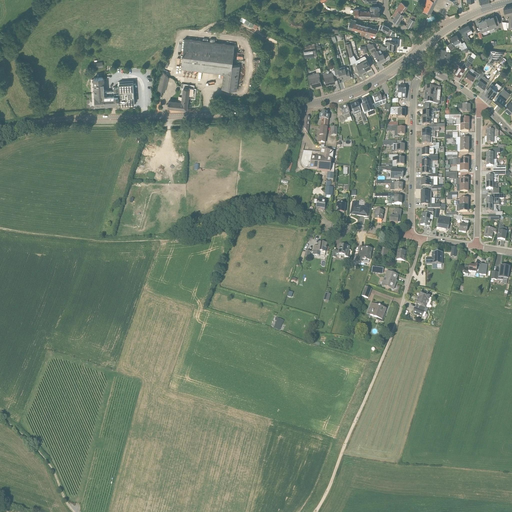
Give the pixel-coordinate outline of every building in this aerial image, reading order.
[(425,0),(421,8),(420,10),(419,13),(420,14),(423,9),(430,12),(436,0),(446,0),(453,4),(454,0),(425,0)] [(402,14),(407,7),(401,2),(392,15),(395,16),(393,19),(398,23),(403,15),(402,14)] [(509,14),(511,13),(511,6),(503,9),(505,15),(509,14)] [(369,12),(370,18),(379,18),(379,12),(379,7),(370,7),(370,12),(369,12)] [(370,18),(369,12),(360,12),(360,10),(354,10),(354,16),(357,16),(357,17),(366,18),(370,18)] [(412,15),(406,26),(411,28),(416,18),(412,15)] [(486,19),(489,29),(499,25),(496,16),(490,19),(489,18),(486,19)] [(243,23),(252,28),(253,27),(255,24),(245,19),(245,20),(244,23),(243,23)] [(364,37),(368,27),(355,24),(356,21),(350,19),(348,27),(361,31),(360,36),(364,37)] [(481,32),(489,29),(486,19),(482,21),(482,22),(478,23),(481,32)] [(385,36),(389,37),(392,30),(389,29),(389,27),(383,24),(383,25),(381,24),(378,30),(381,32),(382,30),(387,32),(385,36)] [(467,35),(472,32),(468,24),(460,29),(466,41),(470,39),(467,35)] [(375,35),(377,30),(368,27),(364,37),(369,38),(370,34),(375,35)] [(350,43),(349,43),(349,41),(347,42),(345,34),(343,35),(345,42),(345,44),(350,65),(355,63),(360,72),(365,70),(359,58),(357,60),(356,60),(354,55),(353,55),(350,43)] [(461,43),(460,41),(457,34),(450,38),(453,44),(457,42),(462,50),(468,48),(467,47),(464,42),(461,43)] [(236,91),(240,66),(232,65),(234,45),(185,38),(181,68),(223,74),(221,89),(236,91)] [(387,49),(389,49),(396,50),(397,42),(385,41),(385,44),(387,45),(387,49)] [(383,53),(382,53),(380,50),(378,52),(377,51),(374,52),(378,60),(378,59),(380,62),(386,59),(383,53)] [(446,53),(446,50),(441,50),(440,54),(437,54),(438,53),(437,53),(436,64),(437,64),(444,64),(444,66),(449,67),(450,53),(446,53)] [(489,60),(490,58),(495,61),(497,63),(504,53),(504,52),(496,51),(493,54),(490,51),(487,55),(488,58),(489,60)] [(454,72),(460,75),(464,68),(465,66),(468,68),(474,58),(469,55),(466,60),(463,64),(462,67),(459,65),(454,72)] [(359,58),(365,70),(371,67),(365,56),(362,57),(359,58)] [(491,66),(495,61),(490,58),(489,60),(487,63),(491,66)] [(348,70),(346,71),(344,67),(334,70),(337,78),(340,77),(340,78),(346,76),(347,78),(350,77),(348,70)] [(474,76),(476,78),(479,74),(474,70),(471,74),(468,72),(464,78),(470,82),(471,79),(472,80),(474,76)] [(477,78),(479,80),(475,86),(481,90),(486,84),(489,80),(483,76),(484,73),(482,71),(480,74),(477,78)] [(164,92),(168,77),(162,72),(158,90),(164,92)] [(320,75),(319,72),(316,72),(308,75),(311,87),(317,85),(318,87),(321,86),(318,76),(320,75)] [(326,85),(335,82),(333,75),(332,72),(326,74),(326,72),(323,73),(324,78),(326,85)] [(94,78),(95,106),(111,105),(111,106),(115,106),(115,105),(118,104),(119,106),(132,105),(131,78),(118,79),(118,87),(113,87),(113,91),(104,91),(103,83),(104,83),(103,77),(94,78)] [(188,99),(195,99),(196,89),(194,89),(194,85),(184,84),(183,89),(181,102),(181,109),(187,109),(188,99)] [(485,93),(491,98),(498,89),(492,84),(485,93)] [(440,88),(436,88),(425,87),(424,99),(429,99),(429,97),(440,98),(440,88)] [(506,97),(504,96),(506,93),(503,90),(498,96),(494,100),(501,106),(505,101),(504,100),(506,97)] [(379,94),(373,97),(375,104),(373,105),(375,108),(380,106),(378,103),(386,100),(384,96),(380,98),(379,94)] [(365,118),(366,119),(369,118),(367,113),(373,111),(371,106),(368,98),(362,101),(364,105),(361,106),(364,113),(363,113),(365,118)] [(354,115),(360,112),(357,103),(350,105),(354,115)] [(463,110),(463,113),(470,113),(470,109),(470,106),(467,106),(467,105),(463,105),(458,105),(458,110),(463,110)] [(350,118),(349,114),(346,107),(340,109),(341,112),(342,117),(339,118),(342,124),(345,123),(344,122),(347,121),(347,119),(350,118)] [(398,114),(398,118),(405,118),(405,111),(398,111),(398,108),(390,107),(390,114),(398,114)] [(327,128),(328,121),(329,116),(327,116),(327,114),(323,113),(323,115),(320,115),(320,120),(322,120),(321,127),(327,128)] [(461,119),(461,116),(453,116),(449,116),(449,118),(453,118),(453,119),(456,119),(457,125),(469,125),(469,119),(461,119)] [(434,125),(434,119),(422,119),(422,125),(433,125),(433,128),(439,128),(445,128),(445,125),(434,125)] [(398,128),(398,125),(393,125),(386,125),(386,131),(398,132),(398,135),(404,136),(404,128),(398,128)] [(325,144),(327,128),(321,127),(319,142),(322,142),(321,145),(324,146),(325,144)] [(392,155),(397,156),(397,153),(404,153),(404,146),(401,146),(401,145),(393,145),(393,149),(392,149),(392,155)] [(433,150),(433,148),(429,148),(429,150),(422,150),(422,156),(428,156),(428,159),(437,159),(437,156),(433,156),(433,150)] [(500,153),(500,149),(498,149),(493,149),(493,153),(486,153),(486,159),(496,160),(497,154),(500,153)] [(333,160),(333,157),(334,152),(321,150),(320,158),(311,157),(310,165),(308,164),(307,156),(308,152),(307,152),(303,151),(301,162),(302,165),(302,166),(304,168),(306,168),(307,169),(310,169),(317,170),(317,171),(333,173),(334,164),(331,164),(332,160),(333,160)] [(397,156),(392,155),(389,155),(389,160),(393,160),(392,167),(397,167),(397,165),(404,166),(404,159),(397,158),(397,156)] [(437,162),(437,159),(428,159),(428,162),(422,162),(421,169),(432,169),(433,162),(437,162)] [(496,160),(486,159),(486,167),(492,167),(492,172),(498,172),(506,172),(506,167),(496,167),(496,164),(492,164),(492,160),(496,160)] [(397,168),(392,167),(379,167),(379,170),(386,171),(391,172),(391,180),(399,180),(399,178),(402,178),(403,171),(397,171),(397,168)] [(431,175),(431,177),(442,177),(442,175),(438,175),(438,174),(432,174),(432,169),(421,169),(421,175),(431,175)] [(334,173),(333,173),(317,171),(327,173),(326,179),(333,179),(334,173)] [(431,189),(441,189),(443,189),(445,189),(445,186),(442,186),(437,186),(437,178),(433,178),(429,178),(429,180),(421,180),(421,187),(431,187),(431,189)] [(395,181),(383,181),(383,184),(390,184),(390,191),(402,191),(403,184),(395,184),(395,181)] [(486,190),(493,189),(493,195),(499,195),(499,190),(496,189),(496,187),(496,183),(492,183),(486,183),(486,190)] [(432,193),(441,192),(441,189),(431,189),(431,192),(428,192),(421,192),(421,198),(430,199),(432,199),(432,193)] [(504,199),(504,195),(499,195),(493,195),(493,199),(486,199),(486,206),(492,206),(499,206),(499,199),(504,199)] [(430,199),(421,198),(421,205),(428,205),(428,209),(430,209),(445,209),(445,205),(432,205),(432,199),(430,199)] [(325,205),(325,201),(317,200),(316,209),(322,210),(322,211),(324,211),(324,210),(325,210),(326,205),(325,205)] [(344,213),(345,205),(337,203),(337,206),(338,206),(337,212),(344,213)] [(350,215),(367,217),(369,205),(364,204),(364,210),(356,209),(356,204),(352,203),(350,215)] [(400,218),(401,210),(395,209),(394,216),(391,216),(390,222),(397,223),(398,218),(400,218)] [(375,219),(382,220),(384,212),(375,211),(375,215),(375,219)] [(422,213),(420,225),(428,226),(429,223),(429,222),(430,215),(422,213)] [(447,234),(450,219),(439,217),(437,228),(441,229),(440,233),(447,234)] [(464,226),(460,225),(459,232),(466,233),(466,230),(467,230),(468,226),(467,226),(468,222),(465,222),(464,226)] [(506,233),(507,228),(503,227),(500,227),(498,239),(499,240),(498,241),(508,243),(509,241),(510,234),(506,233)] [(495,233),(496,230),(486,228),(484,237),(487,238),(488,238),(492,238),(493,232),(495,233)] [(325,253),(326,250),(327,245),(319,243),(318,247),(314,247),(313,255),(320,256),(321,252),(325,253)] [(348,258),(349,252),(349,247),(340,246),(339,251),(333,250),(332,257),(336,258),(336,256),(338,256),(339,255),(345,256),(345,257),(348,258)] [(370,261),(371,255),(371,250),(359,248),(357,261),(363,262),(363,260),(370,261)] [(379,258),(388,260),(389,255),(387,255),(387,251),(380,250),(379,258)] [(397,260),(399,260),(405,261),(405,257),(404,257),(405,252),(398,251),(398,252),(397,260)] [(432,253),(432,259),(425,259),(425,264),(432,264),(432,265),(442,265),(442,253),(432,253)] [(486,275),(487,270),(487,265),(481,264),(481,266),(477,265),(477,264),(474,264),(474,266),(469,265),(469,266),(464,266),(464,271),(463,274),(468,274),(469,272),(476,273),(476,274),(486,275)] [(491,279),(491,280),(496,280),(502,281),(503,278),(507,278),(509,267),(500,266),(499,273),(492,272),(491,279)] [(398,276),(392,273),(387,272),(381,285),(393,290),(395,284),(394,284),(395,281),(395,282),(398,276)] [(372,289),(365,286),(362,296),(368,299),(372,289)] [(426,308),(430,296),(421,292),(416,304),(420,306),(418,309),(415,308),(412,314),(422,317),(424,311),(425,308),(426,308)] [(386,309),(379,306),(378,307),(372,305),(372,304),(371,303),(367,314),(368,313),(372,314),(371,316),(382,320),(384,314),(385,314),(386,313),(385,313),(386,309)] [(280,330),(283,320),(278,318),(274,328),(280,330)]
